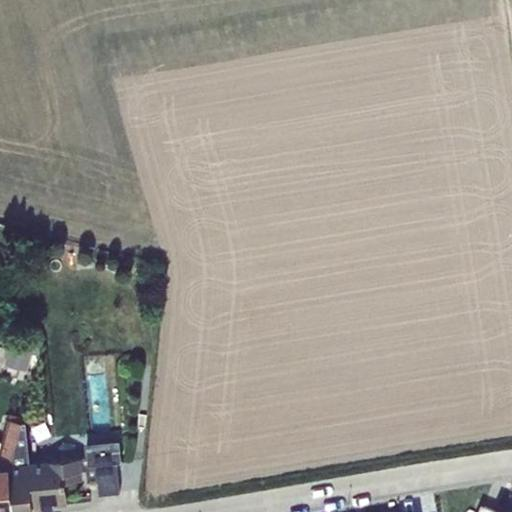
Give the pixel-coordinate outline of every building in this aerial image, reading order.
[(16,346),(9,344),(4,363),(28,369),(32,352),(41,355),(44,343),(19,337),(16,346)] [(0,509),(13,508),(9,463),(21,420),(22,415),(9,411),(1,440),(0,439),(0,509)] [(83,477),(82,455),(29,459),(25,420),(21,420),(9,463),(13,508),(53,504),(53,499),(66,497),(64,478),(83,477)] [(85,455),(82,455),(83,477),(97,476),(99,493),(119,491),(116,460),(121,459),(119,439),(84,442),(85,455)] [(504,511),(498,510),(497,511),(480,503),(476,511),(504,511)]
